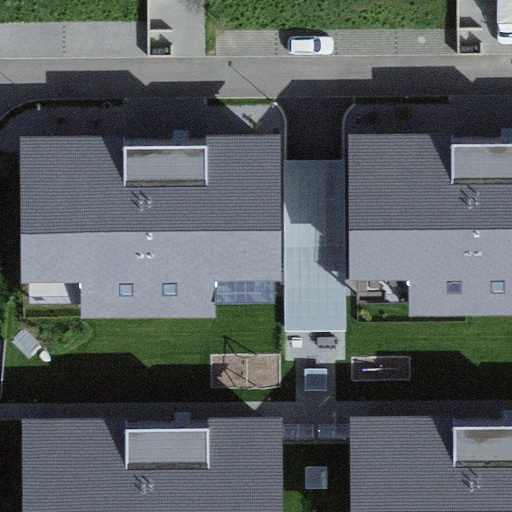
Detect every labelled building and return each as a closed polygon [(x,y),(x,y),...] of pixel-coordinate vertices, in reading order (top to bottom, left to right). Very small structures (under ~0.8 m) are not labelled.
[(17,0),(18,10),(189,7),(188,0),(17,0)] [(511,137),(361,139),(362,261),(411,261),(411,298),(511,297),(511,137)] [(268,140),(34,142),(34,262),(82,263),(82,300),(213,301),(213,262),(272,260),(268,140)] [(362,511),(511,511),(511,419),(362,420),(362,511)] [(270,511),(270,421),(34,423),(34,511),(270,511)]
